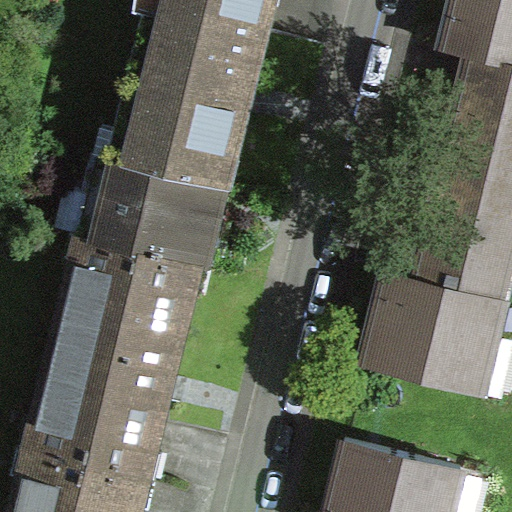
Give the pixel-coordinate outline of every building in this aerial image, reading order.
[(264,0),(144,0),(107,152),(220,180),(232,130),(264,0)] [(511,0),(453,0),(447,25),(443,43),(470,50),(442,163),(511,179),(511,0)] [(220,180),(107,152),(102,151),(82,232),(194,260),(202,262),(205,250),(222,181),(220,180)] [(511,204),(511,179),(442,163),(420,253),(429,256),(424,276),(387,267),(370,334),(363,360),(479,388),(479,385),(501,295),(491,292),(496,272),(506,274),(511,249),(511,216),(509,216),(511,204)] [(82,232),(30,443),(141,470),(152,427),(194,260),(82,232)] [(447,511),(460,463),(345,435),(328,507),(326,511),(447,511)] [(12,511),(131,511),(141,470),(30,443),(12,511)]
